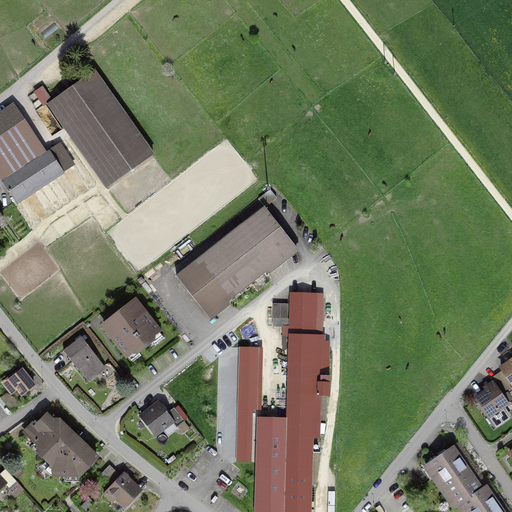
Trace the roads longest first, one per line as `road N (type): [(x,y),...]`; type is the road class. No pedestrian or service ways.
road 1 (track): [(347,0),(511,213)]
road 2 (residential): [(97,428),(308,263)]
road 3 (unclassified): [(0,100),(120,0)]
road 4 (residential): [(362,511),(448,403)]
